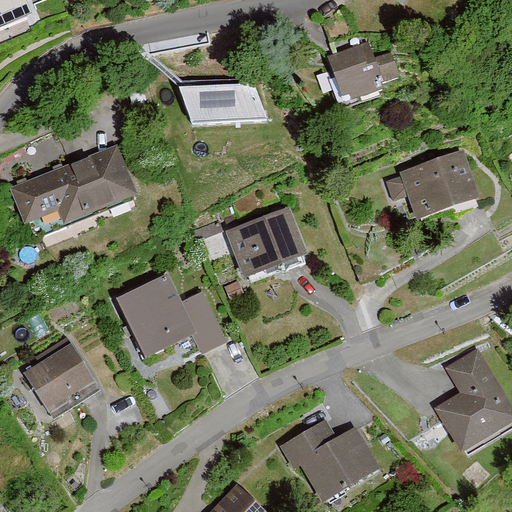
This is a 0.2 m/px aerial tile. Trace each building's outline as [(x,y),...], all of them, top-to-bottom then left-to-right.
[(0,0),(0,28),(28,17),(21,0),(0,0)] [(399,79),(391,54),(372,60),(367,44),(328,57),(342,98),(349,96),(351,102),(383,91),(381,85),(399,79)] [(265,116),(261,79),(184,88),(188,124),(265,116)] [(136,195),(117,147),(10,189),(24,224),(29,222),(36,239),(71,225),(70,221),(136,195)] [(401,177),(387,182),(393,199),(408,194),(416,219),(478,199),(463,152),(400,173),(401,177)] [(289,210),(228,233),(245,278),(306,255),(289,210)] [(358,269),(366,290),(377,286),(368,265),(358,269)] [(166,277),(116,301),(144,358),(193,334),(203,354),(226,342),(201,293),(180,304),(166,277)] [(94,380),(71,344),(25,374),(50,412),(70,399),(68,397),(94,380)] [(511,423),(511,410),(476,350),(446,368),(461,395),(437,409),(462,452),(511,423)] [(326,420),(280,447),(293,468),(300,464),(323,502),(379,469),(355,428),(337,439),(326,420)] [(263,511),(237,486),(211,511),(263,511)]
